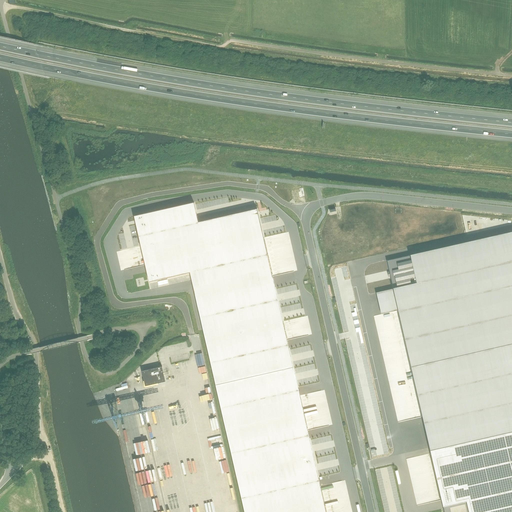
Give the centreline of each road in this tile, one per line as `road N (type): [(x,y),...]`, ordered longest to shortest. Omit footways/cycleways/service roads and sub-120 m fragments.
road 1 (unclassified): [(511,210),(373,195),(302,208),(370,511)]
road 2 (motorway): [(511,122),(249,91),(0,45)]
road 3 (motorway): [(0,57),(260,104),(511,134)]
road 4 (unclassified): [(104,372),(82,345),(78,282),(0,10)]
road 5 (track): [(231,40),(228,51),(12,7),(2,16)]
road 6 (unclassified): [(12,473),(37,439),(37,358),(0,258)]
road 7 (unclassified): [(0,366),(15,355),(141,325)]
